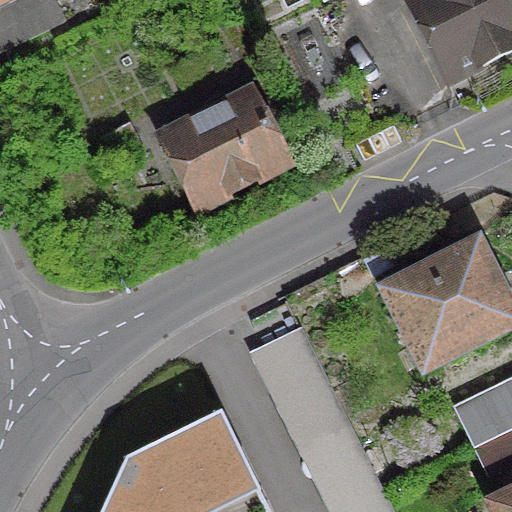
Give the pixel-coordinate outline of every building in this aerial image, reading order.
[(0,0),(0,52),(58,24),(45,0),(0,0)] [(511,0),(408,0),(403,3),(444,84),(511,49),(511,0)] [(160,62),(176,91),(219,68),(204,39),(160,62)] [(279,168),(244,100),(159,144),(193,211),(279,168)] [(356,162),(395,143),(388,130),(350,149),(356,162)] [(511,329),(471,250),(379,296),(419,375),(511,329)] [(261,350),(286,410),(342,387),(317,327),(261,350)] [(511,397),(492,408),(505,433),(511,429),(511,397)] [(129,455),(102,511),(271,511),(223,408),(129,455)] [(511,511),(511,496),(485,510),(486,511),(511,511)]
